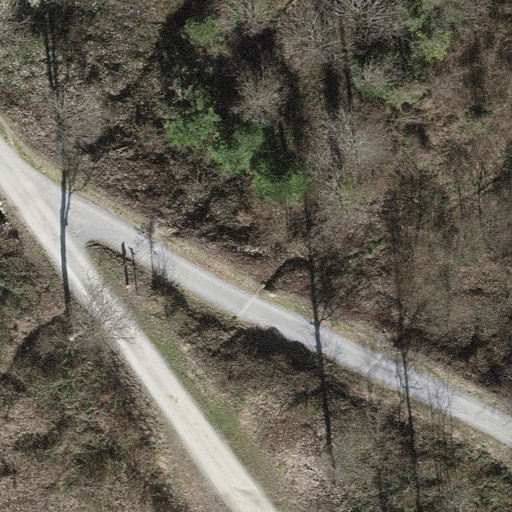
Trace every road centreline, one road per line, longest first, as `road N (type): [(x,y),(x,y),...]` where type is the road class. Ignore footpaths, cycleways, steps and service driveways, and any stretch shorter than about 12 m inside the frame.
road 1 (track): [(0,152),(44,195),(511,431)]
road 2 (track): [(44,195),(59,239),(263,511)]
